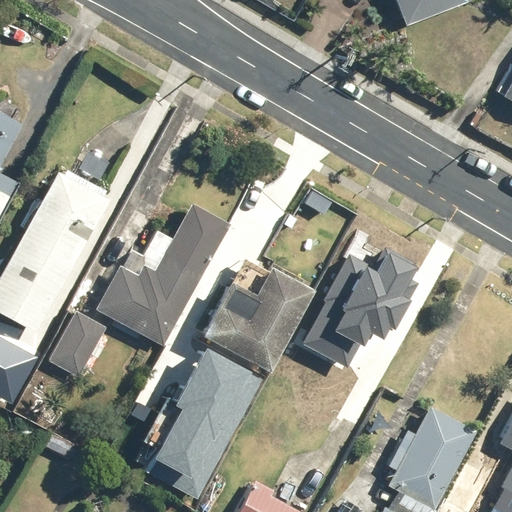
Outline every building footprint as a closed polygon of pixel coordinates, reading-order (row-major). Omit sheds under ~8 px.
[(459,0),(395,0),(404,21),(459,0)] [(511,74),(502,92),(511,97),(511,74)] [(0,156),(20,119),(0,108),(0,213),(18,179),(0,169),(0,156)] [(109,194),(56,166),(0,268),(0,339),(13,316),(35,329),(109,194)] [(162,341),(229,219),(190,198),(153,266),(142,260),(137,270),(118,261),(94,304),(162,341)] [(348,257),(307,343),(348,363),(359,340),(366,343),(372,331),(385,338),(391,326),(396,328),(417,283),(411,280),(416,269),(382,253),(374,269),(348,257)] [(229,274),(200,328),(268,365),(312,282),(268,259),(253,287),(229,274)] [(105,323),(75,307),(47,357),(78,374),(105,323)] [(153,451),(146,465),(194,491),(260,372),(195,337),(162,397),(172,402),(147,448),(153,451)] [(32,359),(0,341),(0,394),(10,399),(32,359)] [(475,426),(429,402),(414,430),(406,426),(387,462),(395,466),(386,481),(396,486),(386,505),(384,504),(379,511),(431,511),(434,506),(433,506),(475,426)] [(511,511),(511,413),(499,439),(511,445),(511,458),(489,503),(507,511),(511,511)] [(52,425),(43,446),(82,463),(91,443),(52,425)] [(495,471),(468,457),(446,497),(473,511),(495,471)] [(272,487),(254,477),(234,511),(303,511),(304,511),(269,492),(272,487)] [(83,502),(86,511),(110,511),(105,495),(83,502)]
